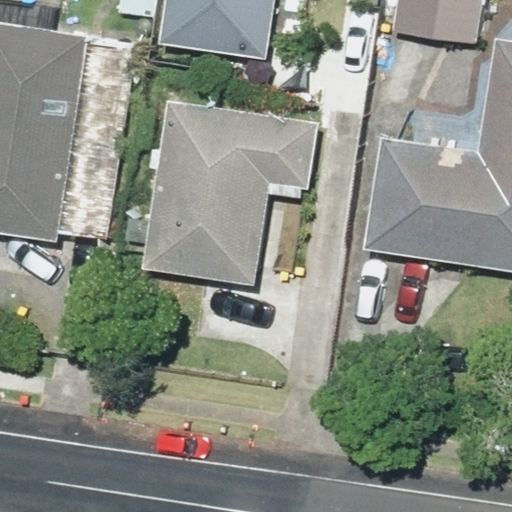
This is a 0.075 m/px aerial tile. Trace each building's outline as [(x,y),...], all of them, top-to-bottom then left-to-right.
[(161,11),(158,39),(263,47),(267,0),(115,0),(115,8),(161,11)] [(473,0),(392,0),(389,24),(470,34),(473,0)] [(474,141),(377,127),(361,243),(511,263),(511,9),(492,6),(474,141)] [(134,31),(0,11),(0,223),(103,239),(134,31)] [(317,115),(162,93),(139,260),(257,276),(269,188),(306,193),(317,115)]
